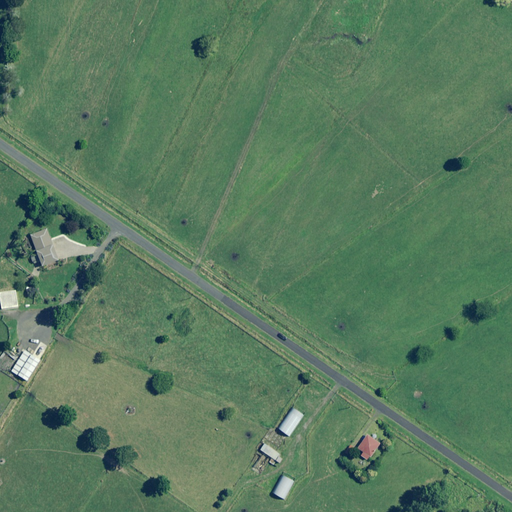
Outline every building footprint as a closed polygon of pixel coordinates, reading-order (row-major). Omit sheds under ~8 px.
[(47,230),(31,235),(37,253),(41,262),(42,266),(58,261),(47,230)] [(18,307),(16,291),(0,293),(0,294),(2,309),(18,307)] [(28,362),(20,357),(11,371),(19,376),(28,362)] [(303,415),(293,408),(278,429),(289,436),(303,415)] [(380,444),(367,436),(358,449),(363,453),(361,456),(367,460),(369,457),(370,458),(380,444)] [(284,457),(265,444),(261,450),(272,458),(269,462),(273,465),(276,461),(280,463),(284,457)] [(356,448),(351,444),(345,453),(351,456),(356,448)] [(293,481),(282,476),(273,493),(283,499),(293,481)]
